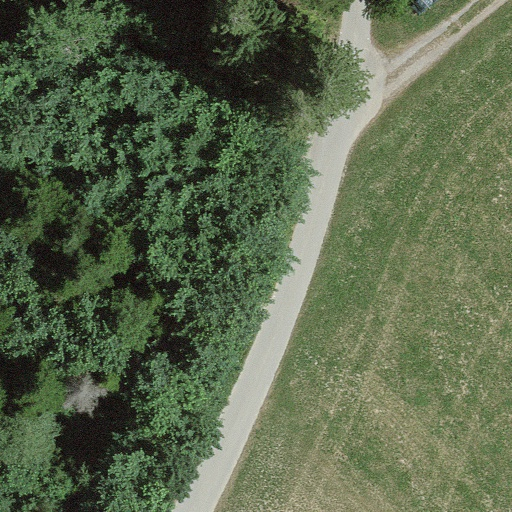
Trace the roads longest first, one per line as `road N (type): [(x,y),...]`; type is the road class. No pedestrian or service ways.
road 1 (unclassified): [(187,511),(285,310),(335,143),(358,0)]
road 2 (track): [(344,98),(435,43),(487,0)]
